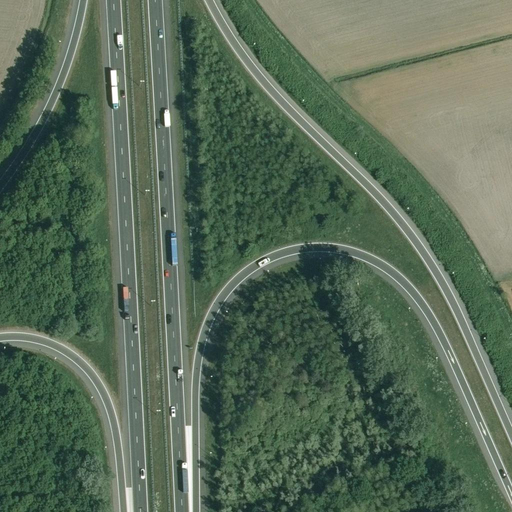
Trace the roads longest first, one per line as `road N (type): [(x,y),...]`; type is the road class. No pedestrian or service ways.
road 1 (motorway): [(193,511),(196,365),(207,326),(239,278),(300,249),(353,254),(401,281),(447,350),(511,493)]
road 2 (motorway): [(511,432),(422,251),(255,74),(208,0)]
road 3 (motorway): [(182,511),(153,0)]
road 4 (motorway): [(111,0),(138,511)]
road 5 (motorway): [(0,339),(54,347),(86,371),(111,419),(122,511)]
road 6 (motorway): [(79,0),(62,72),(0,181)]
